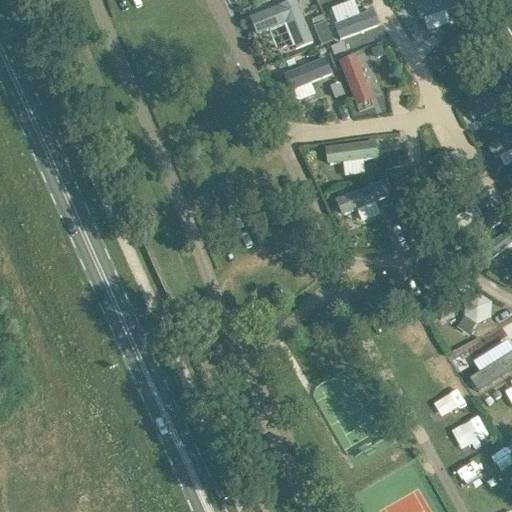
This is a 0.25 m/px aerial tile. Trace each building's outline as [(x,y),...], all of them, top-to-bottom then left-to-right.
[(290,0),(250,15),(256,34),(265,30),(274,55),(313,42),(297,0),(290,0)] [(355,0),(330,6),(338,38),(379,27),(375,8),(359,13),(355,0)] [(426,31),(451,22),(447,10),(466,3),(465,0),(422,0),(416,2),(426,31)] [(326,23),(316,26),(321,42),(331,39),(326,23)] [(456,61),(476,43),(464,30),(444,48),(456,61)] [(366,80),(376,75),(370,61),(360,65),(355,54),(338,61),(357,108),(375,101),(366,80)] [(289,91),(332,74),(325,57),(282,74),(289,91)] [(471,122),(506,107),(499,89),(464,104),(471,122)] [(365,173),(364,159),(378,159),(377,143),(326,145),(327,164),(344,163),(344,174),(365,173)] [(375,201),(389,196),(384,181),(337,196),(347,227),(380,216),(375,201)] [(382,218),(397,214),(393,197),(378,201),(382,218)] [(477,294),(457,324),(474,335),(495,306),(477,294)] [(511,351),(499,358),(506,372),(511,368),(511,351)] [(444,352),(415,365),(424,384),(452,372),(444,352)] [(505,436),(511,431),(511,408),(495,419),(505,436)] [(505,477),(511,474),(511,447),(511,444),(495,451),(505,477)]
